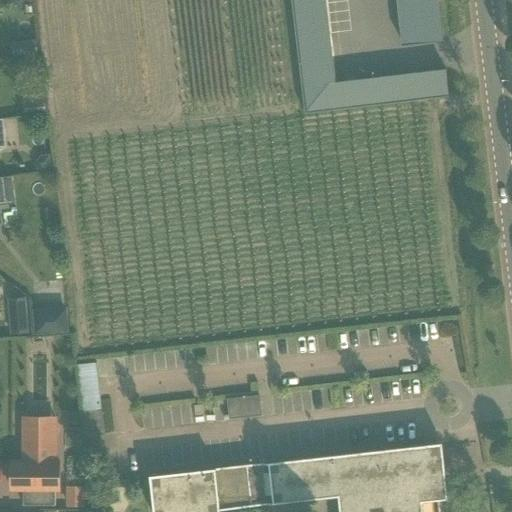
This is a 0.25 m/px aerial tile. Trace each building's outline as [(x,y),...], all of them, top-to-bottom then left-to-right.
[(326,0),(291,0),(293,10),(327,6),(326,0)] [(438,0),(397,0),(399,21),(441,16),(438,0)] [(327,6),(293,10),(295,25),(329,21),(327,6)] [(441,16),(399,21),(402,46),(443,41),(441,16)] [(329,21),(295,25),(297,41),(330,37),(329,21)] [(330,37),(297,41),(298,57),(332,53),(330,37)] [(10,42),(12,57),(36,55),(35,40),(10,42)] [(332,53),(298,57),(300,72),(334,68),(332,53)] [(334,68),(300,72),(302,88),(305,114),(349,109),(345,81),(336,82),(334,68)] [(445,69),(408,73),(412,101),(435,98),(449,97),(445,69)] [(408,73),(393,75),(396,103),(412,101),(408,73)] [(393,75),(377,77),(380,105),(396,103),(393,75)] [(377,77),(361,79),(364,107),(380,105),(377,77)] [(361,79),(345,81),(349,109),(364,107),(361,79)] [(23,114),(44,112),(42,95),(21,97),(23,114)] [(48,154),(40,155),(34,162),(35,171),(50,169),(48,154)] [(0,204),(13,203),(11,176),(0,177),(0,204)] [(26,297),(8,299),(11,335),(28,333),(26,297)] [(37,333),(67,331),(65,309),(35,312),(37,333)] [(99,361),(80,362),(84,436),(103,435),(99,361)] [(226,396),(227,416),(261,414),(260,394),(226,396)] [(11,486),(11,492),(23,492),(23,505),(55,506),(55,490),(59,490),(60,462),(56,462),(56,428),(24,428),(23,461),(11,461),(11,486)] [(170,469),(262,458),(259,433),(167,445),(170,469)] [(442,443),(432,444),(150,479),(154,511),(222,511),(339,497),(341,511),(440,511),(439,500),(448,499),(442,443)] [(68,506),(82,506),(82,488),(68,488),(68,506)]
